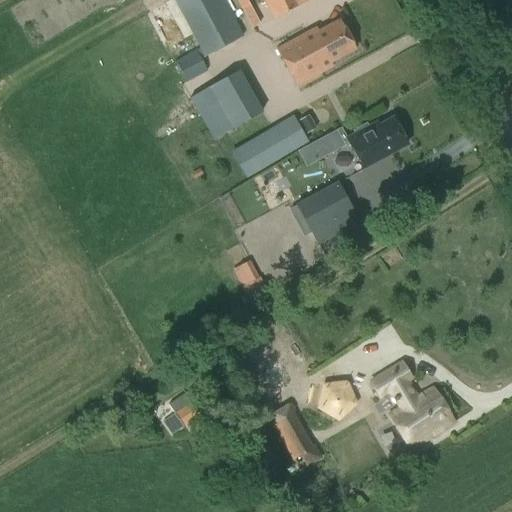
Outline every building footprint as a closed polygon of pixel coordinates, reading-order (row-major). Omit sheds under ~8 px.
[(242,37),(221,0),(172,0),(200,50),(173,62),(185,84),(206,73),(199,59),(203,56),(204,58),(242,37)] [(262,0),(272,19),(299,6),(310,0),(262,0)] [(354,50),(339,22),(317,33),(315,29),(277,50),(296,87),(332,68),(329,63),(354,50)] [(188,100),(212,141),(261,114),(238,71),(188,100)] [(230,153),(245,179),(307,144),(292,118),(230,153)] [(362,169),(406,145),(392,119),(370,131),(368,128),(346,140),(362,169)] [(302,166),(343,146),(334,130),(295,151),(302,166)] [(296,206),(311,234),(351,212),(336,184),(296,206)] [(250,261),(233,270),(242,287),(259,279),(250,261)] [(412,381),(401,363),(368,383),(409,450),(452,424),(432,391),(416,402),(405,385),(412,381)] [(322,386),(307,384),(304,405),(319,407),(319,408),(337,419),(354,404),(344,383),(322,385),(322,386)] [(206,411),(201,402),(195,391),(168,407),(173,414),(161,422),(172,436),(183,428),(183,430),(184,429),(192,439),(207,429),(201,419),(201,418),(199,415),(206,411)] [(292,412),(289,408),(268,420),(292,462),(300,458),(306,469),(319,461),(312,450),(305,454),(284,417),(292,412)] [(116,425),(109,414),(73,436),(79,449),(116,425)]
